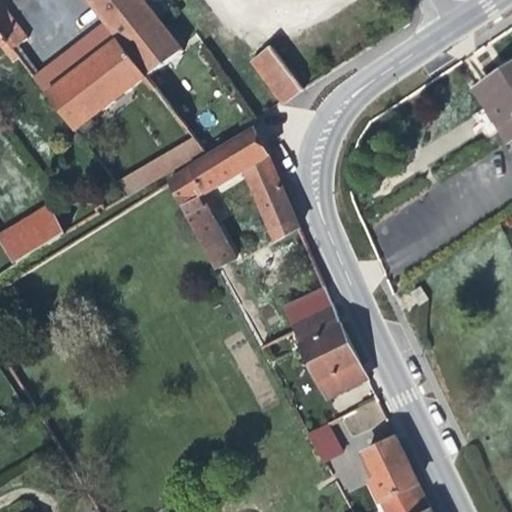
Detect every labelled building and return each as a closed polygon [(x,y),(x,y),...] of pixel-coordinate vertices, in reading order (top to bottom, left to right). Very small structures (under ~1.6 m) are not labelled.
[(0,0),(0,26),(20,53),(34,43),(1,0),(0,0)] [(190,60),(145,0),(91,0),(115,31),(127,47),(154,81),(157,86),(190,60)] [(0,56),(7,51),(23,71),(29,65),(20,53),(0,26),(0,56)] [(43,84),(55,99),(127,47),(115,31),(80,57),(43,84)] [(55,99),(82,134),(154,81),(127,47),(55,99)] [(278,51),(257,67),(288,108),(312,94),(278,51)] [(511,84),(509,86),(511,91),(505,96),(491,105),(511,136),(511,84)] [(378,142),(388,136),(382,126),(372,132),(378,142)] [(249,129),(203,156),(219,181),(239,170),(265,224),(273,239),(293,228),(278,191),(260,149),(249,129)] [(197,148),(188,135),(154,157),(159,163),(155,165),(159,171),(197,148)] [(162,179),(164,182),(210,267),(231,255),(225,245),(196,194),(219,181),(203,156),(162,179)] [(59,232),(42,205),(13,222),(16,227),(0,237),(0,238),(13,259),(59,232)] [(0,237),(16,227),(13,222),(0,230),(0,237)] [(273,239),(265,224),(248,233),(256,248),(273,239)] [(256,248),(248,233),(225,245),(231,255),(233,260),(256,248)] [(288,309),(293,318),(336,300),(331,290),(288,309)] [(293,318),(302,336),(309,353),(351,334),(336,300),(293,318)] [(351,334),(309,353),(335,407),(376,389),(364,364),(351,334)] [(350,459),(335,429),(314,440),(330,469),(350,459)] [(383,499),(388,511),(433,511),(404,450),(372,465),(382,488),(379,490),(383,499)]
